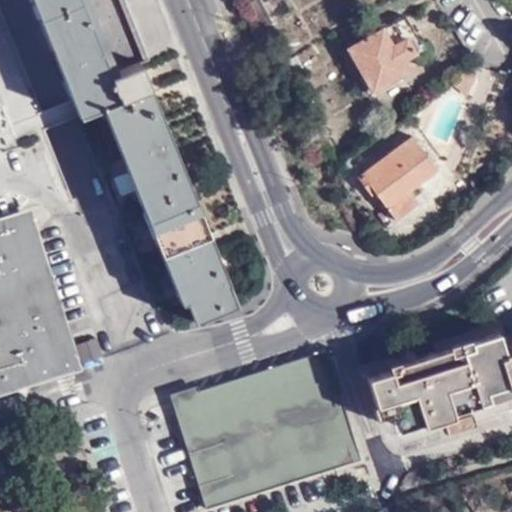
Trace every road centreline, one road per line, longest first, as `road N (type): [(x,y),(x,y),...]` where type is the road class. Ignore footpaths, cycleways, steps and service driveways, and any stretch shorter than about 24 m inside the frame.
road 1 (residential): [(511,425),(375,467),(330,299)]
road 2 (secondary): [(282,235),(187,0)]
road 3 (unclassified): [(125,381),(45,167)]
road 4 (residential): [(125,381),(283,320)]
road 5 (secondary): [(511,209),(445,269),(414,284),(394,283)]
road 6 (residential): [(150,511),(120,414),(125,381)]
road 7 (unknown): [(0,419),(119,397)]
